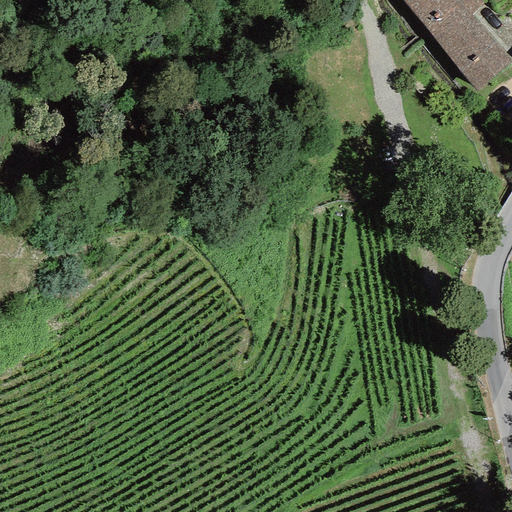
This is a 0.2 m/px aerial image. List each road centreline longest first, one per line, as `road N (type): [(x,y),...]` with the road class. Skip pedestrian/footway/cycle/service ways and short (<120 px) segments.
road 1 (track): [(354,0),(377,50),(483,511)]
road 2 (tertiary): [(511,438),(481,320),(486,264),(511,220)]
